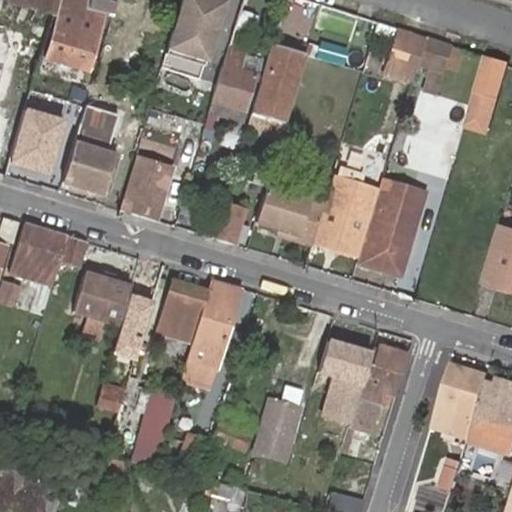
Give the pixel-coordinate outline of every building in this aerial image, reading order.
[(113,0),(55,0),(54,7),(58,8),(44,55),(86,68),(104,9),(112,12),(116,0),(113,0)] [(229,0),(185,0),(171,48),(211,60),(229,0)] [(395,30),(381,73),(410,82),(416,65),(424,39),(395,30)] [(449,47),(424,39),(416,65),(429,70),(423,90),(435,94),(444,66),(449,47)] [(243,48),(229,44),(211,103),(244,112),(255,77),(239,72),(243,55),(241,54),(243,48)] [(293,91),(302,62),(304,55),(283,49),(269,46),(265,61),(260,78),(259,81),(260,82),(251,114),(279,123),(289,89),(293,91)] [(444,68),(456,72),(462,49),(451,46),(444,68)] [(265,61),(243,55),(239,72),(255,77),(260,78),(265,61)] [(506,65),(484,58),(472,101),(471,104),(467,118),(465,126),(469,127),(486,132),(506,65)] [(279,123),(283,124),(293,91),(289,89),(279,123)] [(211,103),(208,114),(241,123),(244,112),(211,103)] [(105,112),(84,106),(76,132),(87,136),(91,122),(101,125),(105,112)] [(64,120),(24,109),(7,166),(47,177),(64,120)] [(72,145),(61,183),(99,195),(111,156),(72,145)] [(133,159),(118,211),(154,222),(159,204),(170,169),(133,159)] [(377,191),(330,178),(322,204),(311,242),(358,256),(377,191)] [(420,192),(382,181),(359,264),(388,272),(400,275),(415,221),(412,221),(420,192)] [(121,190),(104,187),(100,202),(118,206),(121,190)] [(311,242),(322,204),(264,187),(254,222),(295,235),(293,240),(310,245),(311,242)] [(183,200),(176,221),(194,227),(200,205),(183,200)] [(212,239),(232,246),(244,209),(222,203),(212,239)] [(60,258),(66,237),(23,224),(11,264),(53,277),(59,258),(60,258)] [(511,238),(502,236),(488,283),(511,289),(511,238)] [(78,269),(86,243),(66,237),(60,258),(57,270),(65,272),(67,265),(78,269)] [(50,287),(53,277),(11,264),(7,273),(50,287)] [(128,296),(130,287),(115,283),(97,278),(82,274),(72,313),(88,317),(83,333),(97,337),(102,321),(119,326),(128,296)] [(215,369),(239,289),(209,280),(206,292),(190,344),(183,369),(191,371),(193,363),(215,369)] [(156,334),(190,344),(206,292),(175,282),(171,281),(162,314),(156,334)] [(0,303),(13,308),(19,287),(2,282),(0,288),(0,303)] [(151,303),(128,296),(119,326),(110,356),(133,362),(151,303)] [(320,417),(348,425),(369,355),(326,342),(317,373),(332,377),(320,417)] [(394,395),(406,355),(377,346),(376,352),(371,350),(369,355),(348,425),(347,427),(369,434),(382,392),(394,395)] [(450,364),(434,417),(471,427),(485,380),(487,375),(450,364)] [(495,383),(485,380),(471,427),(488,433),(492,420),(511,426),(511,382),(497,378),(495,383)] [(94,406),(116,412),(117,410),(123,393),(123,390),(101,383),(94,406)] [(19,394),(21,387),(15,384),(13,392),(19,394)] [(273,386),(269,400),(297,408),(301,394),(273,386)] [(136,442),(158,450),(163,433),(173,403),(150,396),(136,442)] [(283,462),(299,409),(297,408),(267,400),(252,453),(283,462)] [(243,451),(255,418),(221,407),(211,440),(243,451)] [(177,421),(179,414),(171,411),(169,419),(177,421)] [(471,427),(434,417),(432,427),(468,438),(471,427)] [(511,439),(511,426),(492,420),(488,433),(511,439)] [(158,450),(170,454),(175,437),(163,433),(158,450)] [(178,457),(197,463),(206,441),(187,434),(178,457)] [(156,458),(158,450),(136,442),(131,461),(153,467),(156,458)] [(158,450),(156,458),(168,461),(170,454),(158,450)] [(0,511),(54,511),(64,489),(64,488),(64,487),(64,486),(64,485),(64,484),(64,483),(63,482),(63,481),(62,480),(62,479),(61,479),(61,478),(60,478),(59,477),(58,476),(0,452),(0,511)] [(194,471),(197,463),(178,457),(175,463),(194,471)] [(153,475),(154,468),(153,467),(141,465),(139,471),(153,475)] [(439,487),(451,491),(457,470),(445,467),(439,487)] [(237,490),(215,483),(213,490),(241,497),(243,491),(237,490)] [(331,497),(358,504),(358,503),(331,495),(331,497)] [(359,511),(361,505),(358,504),(331,497),(326,511),(359,511)] [(498,511),(505,511),(509,501),(502,499),(498,511)]
